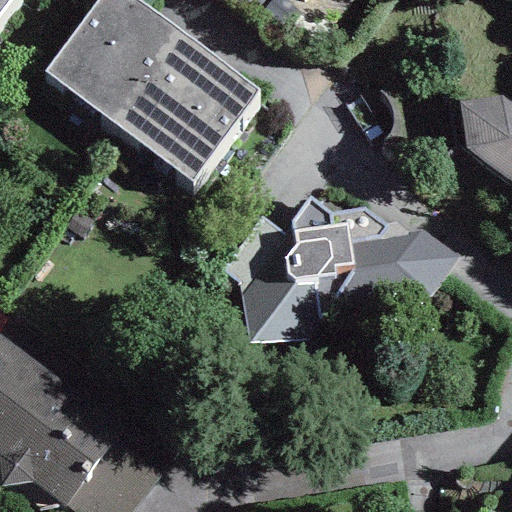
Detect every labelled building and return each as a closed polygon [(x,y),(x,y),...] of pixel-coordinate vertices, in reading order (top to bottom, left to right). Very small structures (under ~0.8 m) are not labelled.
[(0,0),(0,37),(18,14),(0,0)] [(384,0),(282,0),(346,49),(384,0)] [(257,120),(109,11),(43,98),(191,208),(257,120)] [(511,101),(469,105),(473,153),(511,179),(511,101)] [(284,247),(261,230),(222,283),(238,295),(249,363),(307,354),(323,328),(431,309),(461,270),(422,241),(406,244),(396,235),(385,237),(365,222),(329,228),(309,213),(284,247)] [(0,364),(0,487),(34,511),(59,511),(110,444),(0,364)]
